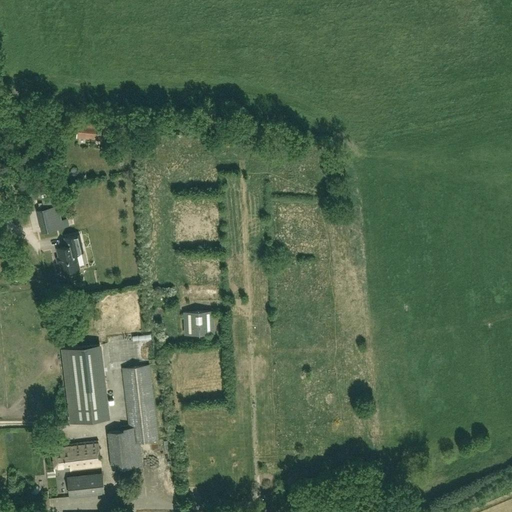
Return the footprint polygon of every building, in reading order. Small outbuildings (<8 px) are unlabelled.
[(100,140),(100,137),(104,137),(105,128),(101,127),(101,123),(89,122),(88,123),(79,122),(78,138),(100,140)] [(59,203),(44,206),(48,231),(64,228),(59,203)] [(38,235),(44,233),(39,214),(33,215),(38,235)] [(75,249),(82,247),(79,234),(65,238),(67,246),(57,248),(62,271),(80,267),(75,249)] [(213,311),(185,312),(186,334),(214,333),(213,311)] [(124,430),(108,432),(112,469),(143,465),(140,442),(159,440),(150,365),(122,368),(129,427),(124,428),(124,430)] [(93,404),(95,419),(110,418),(109,402),(93,404)] [(98,441),(52,446),(55,473),(71,471),(71,469),(101,466),(98,441)] [(67,477),(70,497),(105,493),(103,473),(67,477)]
